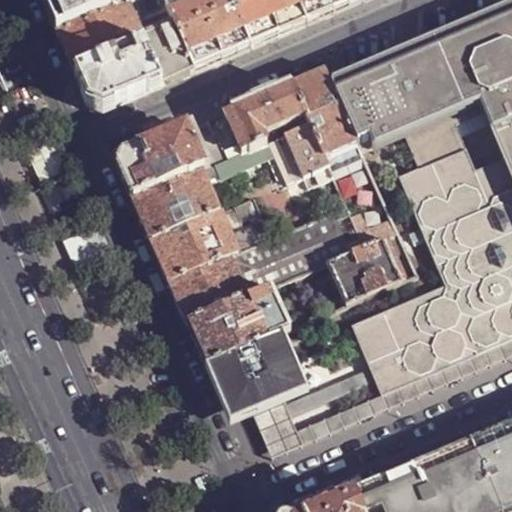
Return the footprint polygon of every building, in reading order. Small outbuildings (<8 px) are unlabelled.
[(40,0),(57,39),(80,29),(127,9),(123,0),(40,0)] [(188,60),(195,76),(251,52),(279,40),(307,28),(364,4),(362,0),(209,0),(204,2),(202,0),(190,0),(193,7),(176,14),(173,7),(166,11),(166,13),(172,23),(174,29),(188,60)] [(190,0),(189,0),(173,7),(176,14),(193,7),(190,0)] [(80,29),(57,39),(67,60),(75,78),(144,50),(141,44),(134,27),(135,27),(127,9),(80,29)] [(511,11),(329,89),(332,96),(511,20),(511,11)] [(166,13),(135,27),(134,27),(141,44),(148,40),(146,35),(172,23),(166,13)] [(511,20),(332,96),(335,105),(511,30),(511,20)] [(146,35),(148,40),(174,29),(172,23),(146,35)] [(148,40),(141,44),(144,50),(161,90),(195,76),(188,60),(174,29),(148,40)] [(511,30),(335,105),(356,147),(357,149),(367,145),(373,156),(404,143),(418,175),(397,183),(443,292),(350,333),(368,374),(374,388),(380,401),(381,404),(511,347),(511,30)] [(144,50),(75,78),(86,103),(88,109),(104,114),(161,90),(144,50)] [(329,89),(323,74),(291,89),(305,119),(309,130),(323,161),(356,147),(335,105),(332,96),(329,89)] [(244,145),(249,155),(265,148),(260,138),(276,132),(300,122),(305,119),(291,89),(230,114),(231,116),(244,145)] [(224,119),(237,148),(244,145),(231,116),(224,119)] [(224,119),(224,117),(208,124),(214,138),(222,155),(237,148),(224,119)] [(300,122),(304,132),(309,130),(305,119),(300,122)] [(328,170),(323,161),(309,130),(304,132),(284,140),(302,182),(328,170)] [(280,142),(276,132),(260,138),(265,148),(268,147),(280,142)] [(127,194),(132,205),(202,176),(204,175),(188,139),(185,133),(125,159),(118,173),(127,194)] [(201,143),(213,171),(215,169),(226,165),(222,155),(214,138),(201,143)] [(286,188),(302,182),(284,140),(280,142),(268,147),(273,160),(286,188)] [(222,155),(226,165),(249,155),(244,145),(237,148),(222,155)] [(215,169),(219,178),(221,183),(273,160),(268,147),(265,148),(249,155),(226,165),(215,169)] [(202,176),(206,184),(219,178),(215,169),(213,171),(204,175),(202,176)] [(144,231),(151,246),(220,217),(206,184),(202,176),(132,205),(144,231)] [(241,208),(245,219),(257,213),(253,203),(241,208)] [(249,302),(272,293),(332,267),(365,253),(360,242),(346,211),(270,243),(239,257),(230,261),(249,302)] [(161,268),(169,286),(230,261),(239,257),(230,238),(220,217),(151,246),(161,268)] [(230,238),(239,257),(270,243),(262,224),(230,238)] [(388,243),(398,239),(396,233),(387,238),(388,243)] [(360,242),(365,253),(375,249),(370,238),(360,242)] [(387,243),(406,285),(417,281),(417,279),(401,246),(398,239),(388,243),(387,243)] [(332,267),(350,308),(406,285),(387,243),(375,249),(365,253),(332,267)] [(181,312),(187,328),(249,302),(230,261),(169,286),(181,312)] [(198,351),(206,369),(219,364),(257,348),(270,342),(289,334),(272,293),(249,302),(187,328),(198,351)] [(227,416),(233,430),(252,422),(283,409),(307,399),(282,341),(257,351),(275,391),(238,408),(221,367),(207,373),(220,401),(227,416)] [(262,444),(271,464),(511,362),(511,347),(381,404),(380,401),(300,437),(300,438),(295,437),(289,423),(283,409),(252,422),(262,444)] [(221,367),(238,408),(275,391),(257,351),(221,367)] [(307,399),(283,409),(289,423),(374,388),(368,374),(307,399)] [(511,511),(511,430),(457,454),(443,459),(353,498),(358,511),(511,511)] [(358,511),(353,498),(320,511),(358,511)]
